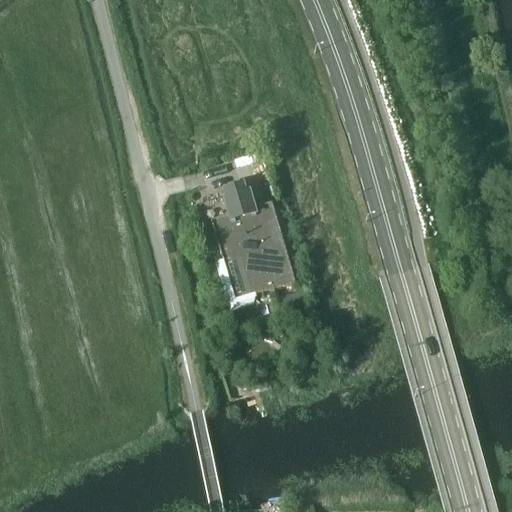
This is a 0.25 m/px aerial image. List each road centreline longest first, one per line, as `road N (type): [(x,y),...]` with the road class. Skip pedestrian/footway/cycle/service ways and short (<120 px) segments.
road 1 (primary): [(466,511),(371,167),(312,0)]
road 2 (unclassified): [(196,415),(98,0)]
